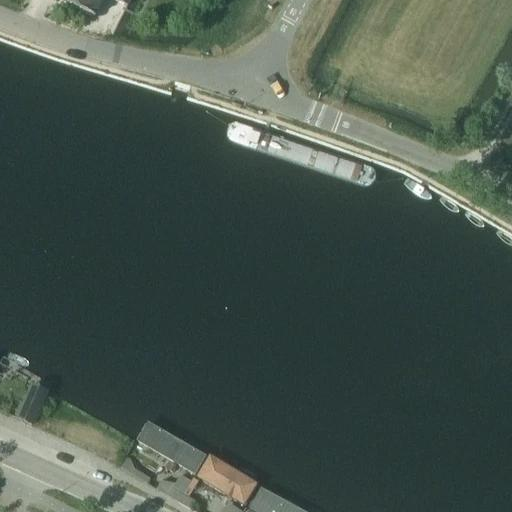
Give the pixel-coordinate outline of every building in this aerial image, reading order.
[(55,0),(94,19),(103,0),(55,0)] [(32,387),(17,420),(32,426),(47,393),(32,387)] [(137,441),(196,474),(208,454),(149,420),(137,441)] [(199,477),(246,506),(261,482),(213,454),(199,477)] [(126,459),(120,470),(131,477),(134,472),(130,462),(126,460),(126,459)] [(160,484),(155,491),(178,505),(190,483),(181,477),(176,485),(160,484)] [(307,511),(262,488),(251,509),(257,511),(307,511)] [(187,500),(182,507),(190,511),(195,504),(187,500)]
